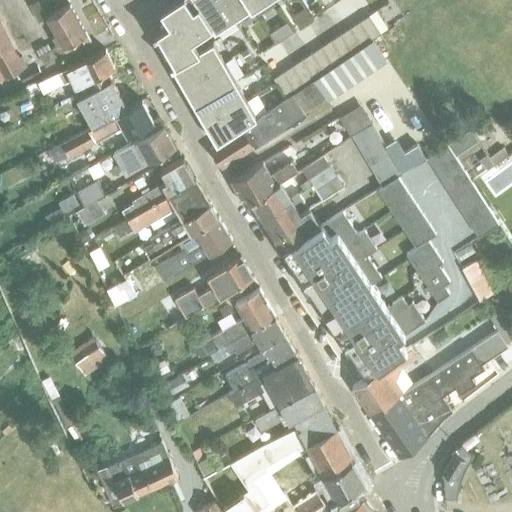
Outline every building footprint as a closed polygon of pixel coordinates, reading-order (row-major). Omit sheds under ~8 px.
[(39,20),(47,16),(37,0),(36,0),(29,4),(39,20)] [(213,24),(197,0),(172,0),(161,8),(170,22),(153,32),(172,64),(199,49),(192,38),(213,24)] [(197,0),(213,24),(216,28),(233,17),(222,0),(197,0)] [(222,0),(233,17),(253,4),(249,0),(222,0)] [(71,3),(47,16),(56,33),(53,35),(58,43),(51,47),(48,42),(36,49),(47,66),(91,39),(87,32),(71,3)] [(306,6),(293,15),(300,26),(313,17),(306,6)] [(377,8),(274,76),(286,95),(381,31),(381,30),(388,26),(377,8)] [(0,79),(24,67),(0,17),(0,79)] [(233,17),(216,28),(222,37),(239,26),(233,17)] [(287,20),(271,31),(278,41),(293,31),(287,20)] [(314,77),(327,97),(329,99),(388,59),(374,39),(314,77)] [(199,49),(172,64),(183,83),(224,59),(213,41),(199,49)] [(81,94),(114,79),(108,69),(115,65),(106,47),(27,85),(29,89),(35,86),(38,92),(43,90),(43,91),(72,77),(75,84),(70,85),(75,97),(81,94)] [(224,59),(183,83),(194,103),(235,78),(224,59)] [(38,64),(20,74),(24,82),(42,73),(38,64)] [(253,118),(243,126),(249,134),(256,145),(257,147),(264,143),(263,140),(327,97),(314,77),(257,116),(253,118)] [(235,78),(194,103),(205,122),(246,97),(235,78)] [(114,79),(81,94),(94,118),(86,122),(84,119),(55,134),(59,143),(129,106),(114,79)] [(246,97),(205,122),(217,143),(227,136),(243,126),(253,118),(257,116),(246,97)] [(129,106),(59,143),(49,148),(56,160),(69,154),(70,155),(96,142),(95,140),(118,127),(123,124),(132,142),(164,124),(159,114),(153,117),(143,98),(129,106)] [(70,99),(52,108),(56,116),(61,115),(75,108),(70,99)] [(359,144),(378,132),(372,121),(353,134),(359,144)] [(164,124),(132,142),(114,152),(126,174),(148,162),(148,160),(176,145),(164,124)] [(243,126),(227,136),(239,155),(256,145),(249,134),(243,126)] [(378,132),(359,144),(365,154),(384,142),(378,132)] [(384,142),(390,152),(396,162),(402,172),(428,156),(418,140),(405,148),(397,134),(384,142)] [(227,136),(217,143),(210,147),(222,166),(239,155),(227,136)] [(384,142),(365,154),(371,164),(390,152),(384,142)] [(448,144),(428,157),(480,234),(499,221),(448,144)] [(504,146),(490,156),(494,163),(509,153),(504,146)] [(309,176),(312,182),(334,168),(323,152),(302,166),(309,176)] [(390,152),(371,164),(377,174),(396,162),(390,152)] [(83,153),(61,165),(67,176),(89,164),(83,153)] [(128,216),(196,176),(184,155),(162,169),(168,178),(133,198),(134,200),(122,207),(128,216)] [(252,201),(281,181),(298,169),(291,159),(271,170),(264,159),(231,178),(246,204),(252,201)] [(396,162),(377,174),(383,185),(399,174),(402,172),(396,162)] [(334,168),(312,182),(323,198),(344,184),(334,168)] [(399,174),(383,185),(379,187),(417,244),(407,251),(439,298),(450,291),(445,282),(450,278),(440,262),(444,259),(428,236),(437,231),(399,174)] [(196,176),(128,216),(114,224),(120,235),(134,227),(135,229),(151,220),(154,226),(180,211),(183,217),(210,200),(196,176)] [(312,182),(309,176),(300,183),(304,188),(312,182)] [(84,204),(98,196),(106,192),(98,178),(76,190),(84,204)] [(281,181),(252,201),(262,216),(292,196),(281,181)] [(61,205),(46,213),(51,222),(66,214),(65,212),(81,204),(73,191),(58,199),(61,205)] [(292,196),(262,216),(276,238),(315,213),(310,206),(301,212),(297,205),(305,200),(299,191),(292,196)] [(98,196),(84,204),(77,208),(85,223),(106,211),(98,196)] [(210,200),(183,217),(153,236),(156,241),(145,248),(151,257),(196,228),(219,214),(210,200)] [(322,224),(283,248),(305,282),(372,237),(364,226),(358,230),(344,209),(322,224)] [(315,213),(276,238),(283,248),(322,224),(315,213)] [(219,214),(196,228),(204,242),(188,251),(185,246),(175,252),(174,251),(154,263),(164,278),(232,237),(219,214)] [(372,237),(305,282),(325,311),(372,279),(381,273),(366,250),(376,244),(372,237)] [(194,285),(175,295),(186,314),(254,275),(242,254),(208,273),(214,284),(199,293),(194,285)] [(478,260),(494,290),(504,285),(487,255),(478,260)] [(494,290),(478,260),(476,257),(462,265),(481,299),(495,291),(494,290)] [(126,277),(108,286),(116,302),(134,292),(126,277)] [(372,279),(325,311),(359,362),(399,335),(426,317),(413,298),(408,301),(402,293),(388,302),(372,279)] [(244,315),(202,339),(209,352),(210,351),(276,313),(260,286),(235,300),(244,315)] [(511,321),(502,306),(490,314),(498,328),(506,340),(511,336),(511,321)] [(276,313),(210,351),(215,359),(230,351),(230,350),(235,347),(237,350),(253,340),(252,337),(256,335),(262,345),(286,331),(276,313)] [(371,411),(370,411),(387,436),(390,440),(400,454),(424,437),(427,435),(431,430),(438,422),(445,414),(453,408),(442,394),(455,385),(460,391),(476,381),(472,374),(485,366),(482,362),(509,344),(506,340),(498,328),(415,382),(371,411)] [(445,328),(430,338),(436,348),(451,338),(445,328)] [(249,359),(226,371),(235,387),(249,379),(255,375),(273,365),(298,351),(286,331),(262,345),(264,348),(247,357),(249,359)] [(94,335),(70,350),(85,374),(109,358),(94,335)] [(399,335),(359,362),(367,375),(386,363),(407,348),(399,335)] [(202,339),(195,343),(202,356),(209,352),(202,339)] [(356,383),(353,385),(371,411),(415,382),(403,365),(419,355),(412,345),(407,348),(386,363),(367,375),(356,383)] [(235,387),(229,391),(236,403),(262,389),(272,406),(315,383),(298,351),(273,365),(255,375),(249,379),(235,387)] [(164,358),(152,364),(158,375),(170,368),(164,358)] [(183,371),(166,380),(173,392),(189,383),(183,371)] [(51,375),(42,379),(53,402),(55,401),(67,426),(77,440),(83,436),(74,422),(51,375)] [(272,406),(255,415),(261,428),(287,414),(290,420),(295,417),(298,423),(306,441),(336,424),(315,383),(272,406)] [(180,394),(168,399),(178,419),(190,412),(180,394)] [(336,424),(306,441),(311,450),(319,463),(324,472),(341,463),(353,457),(352,455),(336,424)] [(47,427),(30,438),(43,460),(61,450),(47,427)] [(163,439),(98,468),(113,505),(169,480),(167,476),(175,473),(177,476),(179,475),(163,439)] [(199,445),(192,449),(194,456),(204,472),(205,474),(220,466),(213,452),(205,457),(199,445)] [(324,472),(337,495),(339,494),(365,478),(358,466),(353,457),(341,463),(324,472)] [(218,496),(196,511),(228,511),(224,505),(218,496)] [(340,511),(373,511),(376,510),(366,498),(358,498),(357,499),(348,506),(340,511)]
